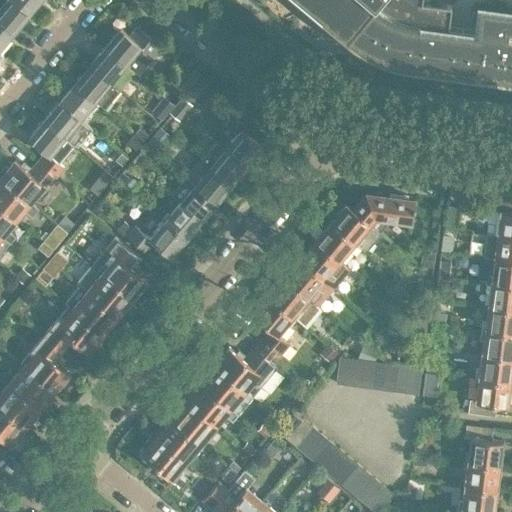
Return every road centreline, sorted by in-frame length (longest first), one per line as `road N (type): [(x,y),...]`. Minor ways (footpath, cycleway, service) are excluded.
road 1 (residential): [(76,445),(303,174),(338,149)]
road 2 (residential): [(157,0),(338,149)]
road 3 (residential): [(511,162),(377,145),(338,149)]
road 4 (residential): [(0,109),(92,0)]
